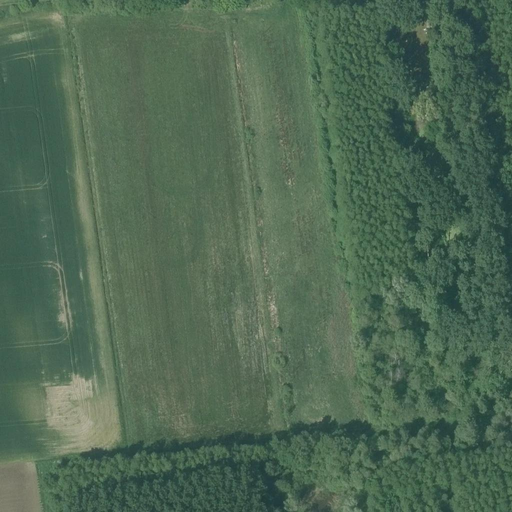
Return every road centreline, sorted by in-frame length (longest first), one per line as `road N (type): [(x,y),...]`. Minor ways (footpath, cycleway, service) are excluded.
road 1 (track): [(511,425),(64,469)]
road 2 (track): [(0,8),(344,0)]
